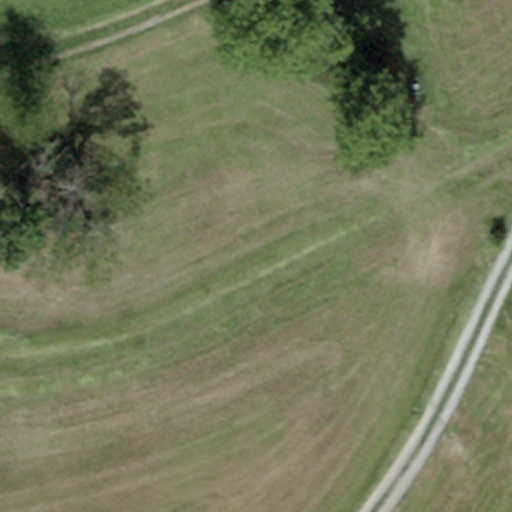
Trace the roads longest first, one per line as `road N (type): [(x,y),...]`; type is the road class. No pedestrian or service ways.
road 1 (track): [(511,156),(261,290),(81,366),(0,370)]
road 2 (track): [(511,271),(432,439),(382,511)]
road 3 (track): [(189,0),(0,66)]
